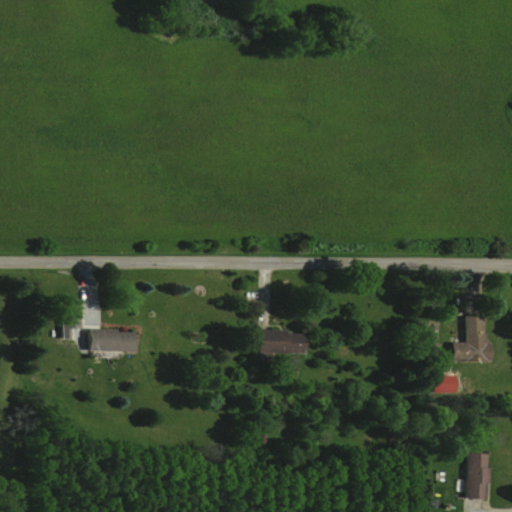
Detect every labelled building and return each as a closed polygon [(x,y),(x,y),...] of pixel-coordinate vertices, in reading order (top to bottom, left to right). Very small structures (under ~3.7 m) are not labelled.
[(77,306),(58,306),(57,338),(66,338),(66,328),(76,328),(77,306)] [(461,316),(461,342),(448,342),(449,362),(489,361),(488,343),(481,344),(481,316),(461,316)] [(298,353),(299,333),(282,333),(282,329),(253,328),(253,352),(298,353)] [(128,351),(129,330),(84,329),(83,351),(128,351)] [(427,393),(451,393),(451,376),(428,375),(427,393)] [(485,453),(463,453),(462,498),(484,499),(485,453)]
